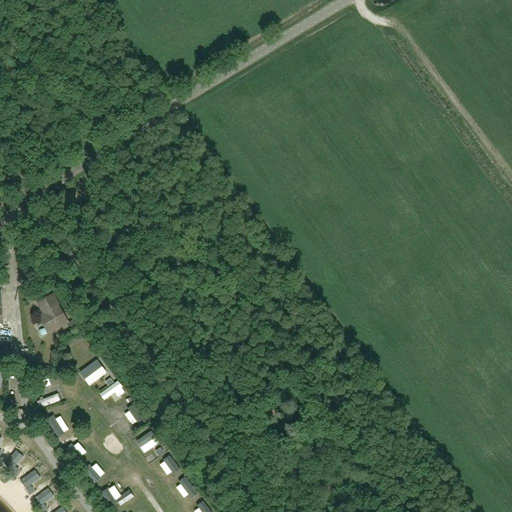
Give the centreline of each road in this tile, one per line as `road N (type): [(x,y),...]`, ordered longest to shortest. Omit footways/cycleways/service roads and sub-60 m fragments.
road 1 (unclassified): [(0,224),(167,108),(348,0)]
road 2 (track): [(257,511),(25,205)]
